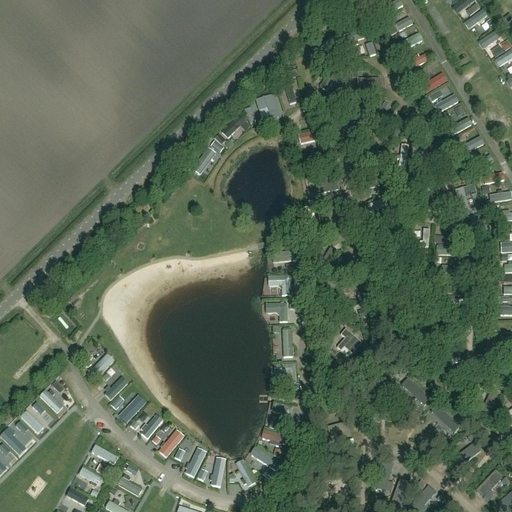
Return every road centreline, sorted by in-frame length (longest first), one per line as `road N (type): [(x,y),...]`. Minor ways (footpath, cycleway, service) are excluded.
road 1 (unclassified): [(0,312),(318,0)]
road 2 (unknown): [(468,511),(409,461),(360,434),(358,511)]
road 3 (unknown): [(359,235),(318,113)]
